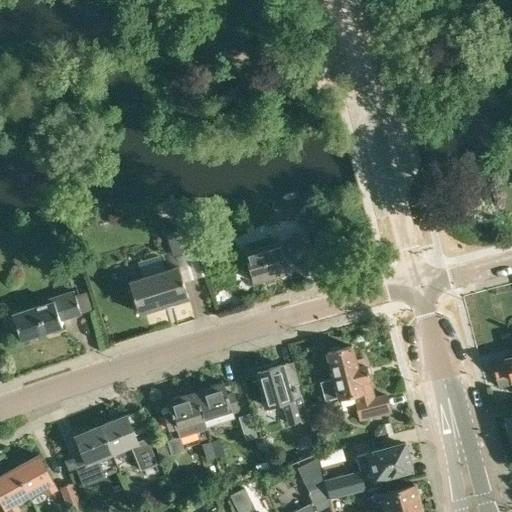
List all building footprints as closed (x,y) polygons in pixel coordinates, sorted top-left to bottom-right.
[(301,68),(317,64),(312,48),(297,53),(301,68)] [(322,213),(294,213),(298,226),(311,226),(319,252),(333,248),(322,213)] [(172,257),(200,248),(192,224),(164,233),(172,257)] [(286,266),(312,258),(305,233),(243,252),(253,282),(287,272),(286,266)] [(176,266),(127,282),(136,313),(186,297),(176,266)] [(59,321),(79,314),(72,292),(38,302),(39,305),(10,315),(18,340),(61,327),(59,321)] [(359,419),(390,411),(385,394),(373,398),(363,358),(354,360),(351,346),(326,352),(332,377),(319,381),(324,400),(337,396),(338,398),(353,394),(359,419)] [(511,355),(492,361),(498,385),(511,381),(511,355)] [(299,383),(286,387),(280,365),(254,372),(264,406),(281,401),(287,423),(300,419),(301,422),(308,418),(299,383)] [(221,382),(193,391),(201,418),(204,418),(206,426),(235,417),(232,409),(237,407),(232,390),(225,393),(221,382)] [(201,418),(193,391),(166,399),(169,411),(163,413),(167,429),(201,418)] [(246,439),(257,435),(249,412),(238,416),(246,439)] [(125,414),(99,425),(111,453),(130,445),(140,469),(156,462),(145,437),(136,441),(125,414)] [(373,431),(375,438),(387,435),(384,423),(376,425),(373,431)] [(111,453),(99,425),(74,435),(85,462),(75,466),(83,485),(97,480),(89,461),(111,453)] [(210,438),(216,457),(224,454),(218,435),(210,438)] [(160,460),(173,456),(166,436),(154,440),(160,460)] [(207,459),(216,457),(210,438),(201,440),(207,459)] [(330,497),(348,492),(364,488),(364,489),(381,485),(378,477),(409,468),(403,443),(368,453),(367,453),(357,456),(361,470),(327,479),(330,497)] [(38,454),(14,467),(30,495),(42,488),(45,493),(56,488),(38,454)] [(330,473),(354,465),(351,454),(326,462),(330,473)] [(297,467),(302,478),(308,491),(323,483),(318,457),(297,467)] [(163,466),(147,472),(156,499),(172,493),(163,466)] [(30,495),(14,467),(0,474),(0,496),(8,511),(12,511),(19,509),(16,502),(30,495)] [(80,503),(73,482),(60,487),(67,508),(80,503)] [(381,508),(381,511),(400,511),(419,507),(416,496),(420,493),(418,487),(414,486),(413,483),(380,492),(384,507),(381,508)] [(316,511),(319,511),(314,501),(291,511),(316,511)]
